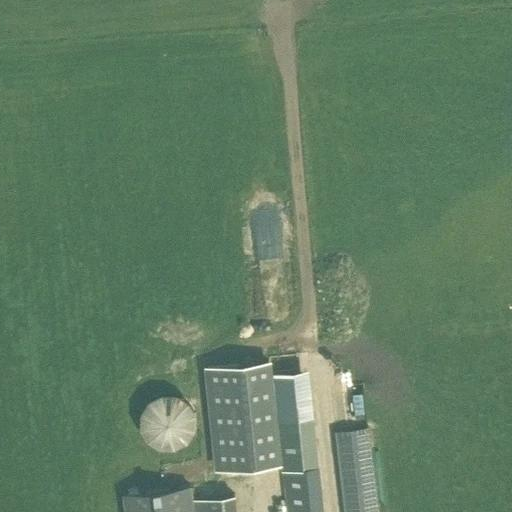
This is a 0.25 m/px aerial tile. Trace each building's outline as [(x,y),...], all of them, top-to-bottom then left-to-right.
[(250,345),(250,349),(219,351),(219,360),(273,357),(272,344),(250,345)] [(222,468),(282,461),(270,362),(210,369),(222,468)] [(344,511),(380,511),(363,368),(328,372),(344,511)] [(316,424),(288,427),(292,466),(284,467),(288,511),(325,511),(321,463),(316,424)] [(195,498),(193,483),(128,492),(130,511),(237,511),(235,493),(195,498)]
